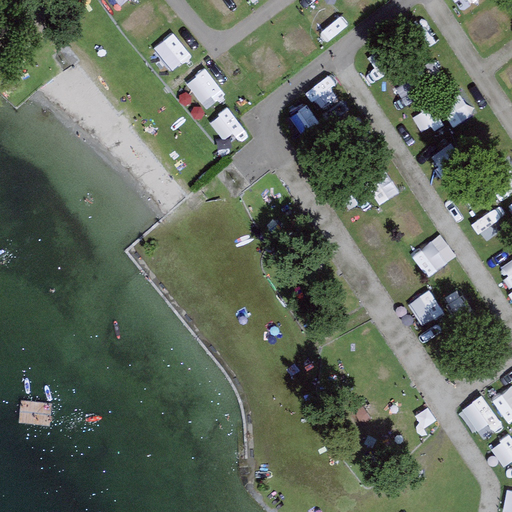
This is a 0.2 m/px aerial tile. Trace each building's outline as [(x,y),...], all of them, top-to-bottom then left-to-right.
[(235,0),(217,0),(223,10),(237,3),(235,0)] [(304,26),(292,37),(304,50),(316,39),(304,26)] [(194,80),(202,100),(222,92),(214,72),(194,80)] [(229,142),(248,125),(232,108),(213,125),(229,142)] [(365,228),(381,248),(396,236),(380,216),(365,228)]
